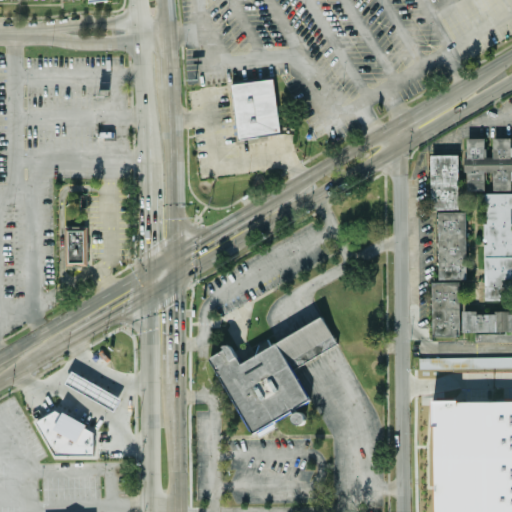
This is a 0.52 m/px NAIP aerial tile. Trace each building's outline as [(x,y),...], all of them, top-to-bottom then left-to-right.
[(230,83),(271,78),(278,133),(236,138),(230,83)] [(511,171),(511,137),(493,137),(493,156),(485,156),(486,138),(467,137),(466,189),(485,190),(486,171),(494,171),(494,189),(511,190),(511,171)] [(431,209),(459,209),(458,154),(431,154),(431,209)] [(486,299),(511,298),(511,192),(485,193),(486,299)] [(466,211),(438,211),(439,281),(431,281),(432,336),(461,336),(460,278),(467,278),(466,211)] [(63,266),(63,228),(86,228),(86,266),(63,266)] [(511,311),(462,311),(462,331),(493,331),(493,340),(509,340),(509,336),(511,335),(511,311)] [(291,371),(336,346),(319,318),(275,343),(291,371)] [(275,343),(291,371),(306,398),(249,431),(206,357),(227,345),(238,365),(275,343)] [(511,356),(419,357),(419,368),(511,366),(511,356)] [(65,383),(115,410),(121,397),(72,370),(65,383)] [(433,511),(511,511),(511,399),(433,400),(433,511)] [(292,420),(294,422),(297,422),(300,421),(302,418),(303,415),(302,412),(299,410),(296,410),(293,411),(291,413),(290,417),(292,420)] [(91,415),(44,415),(45,456),(92,455),(91,415)]
